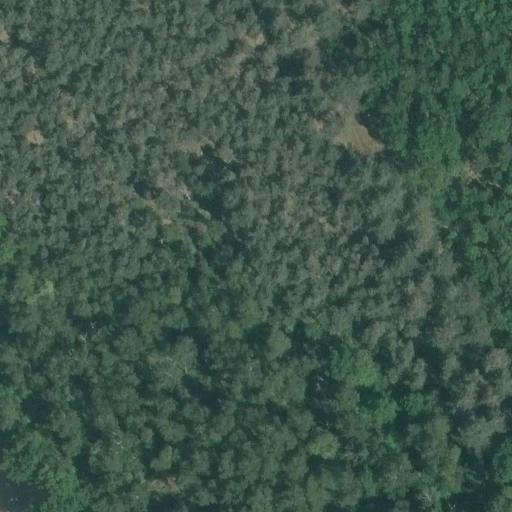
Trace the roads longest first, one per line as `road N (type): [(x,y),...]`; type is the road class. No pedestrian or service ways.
road 1 (track): [(511,451),(453,435),(245,338),(0,305)]
road 2 (track): [(304,0),(314,60),(338,91),(418,259),(451,304),(468,312),(488,383),(511,427)]
road 3 (track): [(85,316),(59,437),(106,511)]
